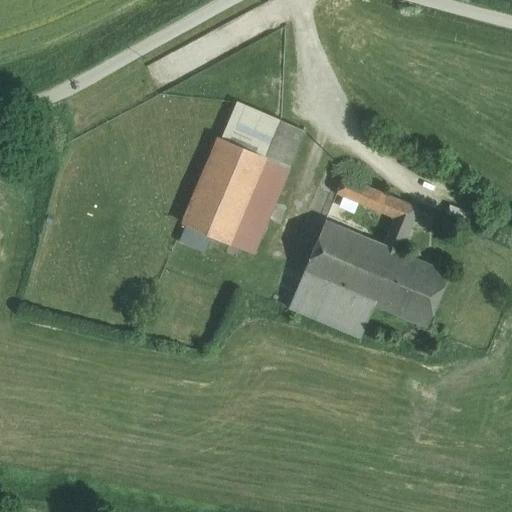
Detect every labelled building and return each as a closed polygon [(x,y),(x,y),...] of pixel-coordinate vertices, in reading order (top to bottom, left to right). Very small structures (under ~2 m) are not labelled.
[(220,140),(264,157),(270,144),(280,120),(236,101),(220,140)] [(270,144),(295,156),(305,131),(280,120),(270,144)] [(264,157),(220,140),(184,225),(228,242),(264,157)] [(295,156),(270,144),(264,157),(289,169),(295,156)] [(289,169),(264,157),(228,242),(227,244),(254,255),(289,169)] [(325,221),(302,275),(374,305),(377,306),(399,253),(418,209),(343,177),(336,194),(394,219),(382,245),(325,221)] [(427,327),(449,273),(399,253),(377,306),(427,327)] [(360,338),(374,305),(302,275),(288,308),(360,338)]
